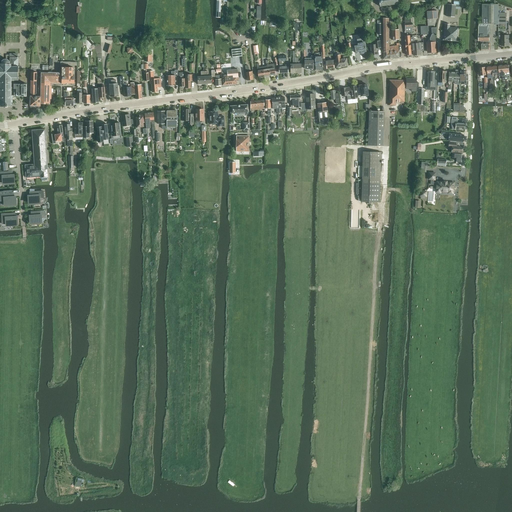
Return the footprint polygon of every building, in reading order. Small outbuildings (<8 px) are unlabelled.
[(454,17),(455,5),(447,4),(446,16),(454,17)] [(481,51),(490,50),(489,24),(499,24),(499,11),(499,6),(499,4),(483,4),(482,24),(479,24),(478,27),(478,41),(484,41),(484,43),(481,43),(481,51)] [(437,11),(427,11),(428,19),(438,19),(437,11)] [(388,18),(381,18),(382,52),(383,52),(384,59),(399,58),(399,46),(389,46),(388,18)] [(443,31),(442,40),(456,41),(457,27),(450,27),(450,25),(445,25),(443,31)] [(430,42),(427,42),(427,51),(431,51),(431,52),(436,52),(435,34),(436,34),(436,27),(431,28),(431,34),(430,38),(430,42)] [(504,33),(498,33),(498,39),(501,39),(501,46),(509,46),(509,35),(504,35),(504,33)] [(414,35),(410,36),(411,41),(411,48),(413,47),(413,54),(416,53),(416,55),(421,54),(420,47),(420,43),(414,43),(414,35)] [(365,52),(366,52),(364,45),(363,39),(357,40),(358,45),(355,46),(356,53),(361,52),(362,53),(363,53),(364,53),(365,52)] [(377,48),(380,48),(379,41),(374,41),(374,44),(369,45),(370,55),(377,54),(377,50),(377,48)] [(315,52),(314,53),(315,67),(319,67),(319,68),(321,70),(322,70),(321,58),(321,52),(315,52)] [(14,95),(14,84),(14,80),(18,80),(18,78),(19,78),(19,77),(18,77),(18,67),(19,67),(19,66),(18,66),(18,56),(17,57),(17,54),(10,54),(10,62),(9,60),(8,60),(7,59),(6,59),(4,59),(3,59),(2,60),(1,61),(1,62),(1,63),(0,63),(0,106),(3,106),(3,107),(4,107),(6,107),(7,107),(7,106),(10,106),(10,107),(11,107),(11,106),(11,104),(12,103),(13,102),(13,95),(14,95)] [(286,55),(278,56),(279,61),(280,61),(280,65),(278,66),(279,73),(288,72),(287,65),(282,65),(282,61),(286,61),(286,55)] [(304,58),(304,60),(304,68),(313,68),(313,60),(313,55),(311,55),(311,58),(304,58)] [(326,69),(334,67),(333,60),(330,60),(330,58),(328,58),(328,60),(325,61),(326,69)] [(264,76),(262,67),(259,67),(258,63),(256,64),(258,77),(264,76)] [(247,80),(253,79),(252,71),(248,72),(247,65),(245,65),(247,80)] [(41,82),(40,96),(40,104),(41,104),(50,104),(50,99),(51,99),(51,93),(50,93),(51,87),(52,87),(52,83),(61,83),(61,84),(62,84),(62,85),(64,85),(64,84),(65,84),(65,83),(74,84),(74,76),(72,76),(72,67),(62,67),(59,67),(59,70),(62,71),(62,73),(61,73),(49,72),(48,72),(41,72),(41,82)] [(226,70),(221,71),(221,72),(222,79),(222,85),(237,84),(237,83),(237,81),(236,81),(236,80),(239,80),(239,77),(238,77),(237,69),(226,70)] [(165,72),(165,76),(167,75),(167,86),(168,86),(170,86),(171,85),(175,85),(175,77),(178,77),(178,70),(175,70),(175,71),(171,71),(171,75),(167,75),(167,72),(165,72)] [(207,71),(204,71),(205,84),(212,83),(211,77),(215,77),(214,70),(211,70),(211,76),(207,76),(207,71)] [(148,71),(148,72),(149,84),(151,84),(152,92),(157,91),(157,87),(161,87),(160,78),(154,79),(154,71),(148,71)] [(435,90),(436,80),(434,80),(434,71),(426,71),(425,89),(435,90)] [(443,82),(446,82),(446,71),(438,71),(438,85),(442,86),(443,82)] [(460,76),(460,78),(460,84),(464,84),(468,84),(468,75),(466,75),(466,71),(460,71),(460,76)] [(31,72),(30,106),(30,108),(40,108),(40,106),(41,106),(41,104),(40,104),(40,96),(36,96),(36,72),(35,72),(31,72)] [(123,76),(119,77),(120,82),(120,87),(124,86),(124,88),(123,88),(124,96),(125,96),(125,97),(126,97),(127,97),(128,96),(131,95),(130,86),(127,87),(126,83),(123,84),(123,76)] [(115,77),(115,80),(110,80),(111,84),(109,84),(110,97),(118,96),(117,83),(119,83),(118,77),(115,77)] [(407,78),(406,89),(412,89),(412,91),(416,91),(416,78),(407,78)] [(404,80),(389,80),(389,105),(395,105),(395,101),(404,101),(404,80)] [(142,99),(142,97),(141,84),(134,85),(134,83),(130,83),(131,93),(134,93),(135,99),(142,99)] [(14,84),(14,95),(14,96),(27,96),(26,84),(19,84),(14,84)] [(346,95),(347,95),(347,100),(352,99),(357,98),(356,86),(350,86),(351,87),(345,88),(341,88),(342,96),(346,95)] [(335,104),(339,103),(338,93),(335,94),(335,90),(329,91),(330,99),(335,99),(335,104)] [(306,94),(306,106),(307,109),(315,109),(314,94),(306,94)] [(302,110),(305,110),(306,103),(300,103),(300,96),(290,95),(290,104),(296,105),(296,107),(300,107),(300,109),(302,110)] [(319,124),(328,123),(326,102),(317,103),(319,124)] [(230,106),(231,113),(248,111),(247,104),(230,106)] [(182,109),(182,121),(187,121),(187,124),(193,124),(193,117),(190,117),(190,109),(182,109)] [(368,146),(383,146),(384,111),(368,110),(368,146)] [(166,111),(166,125),(166,124),(176,124),(176,125),(177,125),(177,118),(177,116),(177,111),(176,111),(167,111),(166,111)] [(218,126),(224,126),(224,116),(218,116),(217,111),(209,111),(209,119),(208,119),(208,124),(218,123),(218,126)] [(129,114),(121,115),(122,126),(130,125),(130,124),(133,124),(132,119),(130,119),(129,114)] [(143,126),(142,116),(135,117),(136,127),(143,126)] [(89,133),(94,133),(93,121),(86,121),(86,126),(83,127),(84,138),(89,138),(89,133)] [(119,123),(110,123),(112,138),(121,137),(119,123)] [(57,133),(51,134),(53,144),(56,144),(56,142),(62,141),(62,140),(64,139),(62,125),(56,126),(57,133)] [(35,164),(26,165),(27,177),(41,176),(41,178),(48,177),(47,167),(52,167),(52,165),(47,165),(45,129),(32,130),(35,164)] [(463,142),(464,135),(449,133),(448,140),(463,142)] [(249,136),(245,136),(236,136),(236,151),(249,151),(249,136)] [(449,142),(448,147),(452,147),(451,151),(451,152),(462,153),(463,146),(456,145),(456,142),(449,142)] [(62,154),(62,151),(65,151),(65,144),(55,145),(56,154),(62,154)] [(362,152),(361,202),(380,202),(381,152),(362,152)] [(456,158),(456,161),(463,162),(464,154),(452,153),(452,157),(456,158)] [(14,182),(14,175),(12,175),(12,172),(0,172),(0,181),(2,182),(3,183),(14,182)] [(429,173),(428,179),(431,179),(430,184),(436,185),(436,192),(453,193),(453,183),(452,183),(450,182),(450,183),(440,182),(438,181),(437,182),(436,182),(436,183),(434,183),(433,181),(433,180),(434,180),(435,173),(429,173)] [(30,195),(28,196),(28,203),(40,202),(40,198),(44,198),(43,191),(39,191),(30,192),(30,195)] [(7,194),(0,194),(1,201),(5,201),(5,205),(16,204),(16,197),(14,197),(13,193),(11,194),(11,192),(7,192),(7,194)] [(42,222),(41,215),(40,211),(31,212),(31,215),(29,216),(30,223),(42,222)] [(2,224),(6,223),(6,225),(18,224),(17,216),(15,217),(15,213),(1,214),(2,224)]
